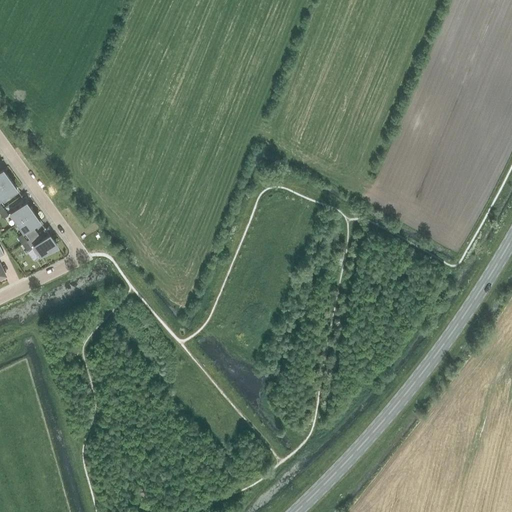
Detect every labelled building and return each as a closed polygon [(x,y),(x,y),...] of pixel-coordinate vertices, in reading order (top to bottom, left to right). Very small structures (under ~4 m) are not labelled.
[(0,186),(10,179),(3,169),(0,171),(0,186)] [(0,199),(1,200),(17,189),(10,179),(0,186),(0,199)] [(17,223),(33,211),(26,202),(10,213),(17,223)] [(9,215),(4,208),(0,210),(0,213),(4,218),(9,215)] [(24,233),(40,221),(33,211),(17,223),(24,233)] [(17,237),(22,244),(27,240),(22,234),(17,237)] [(27,251),(34,261),(57,244),(50,234),(32,247),(27,251)] [(32,247),(27,240),(22,244),(27,251),(32,247)]
